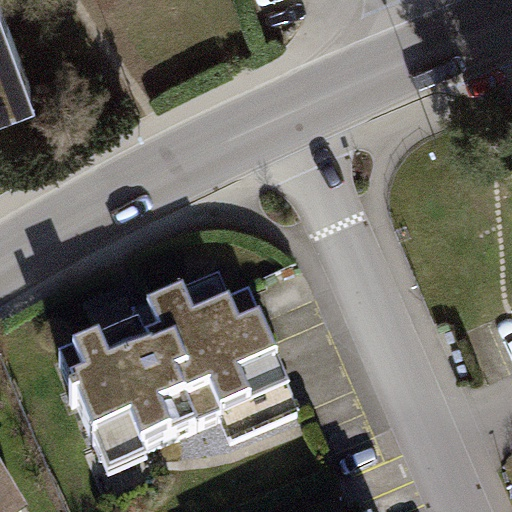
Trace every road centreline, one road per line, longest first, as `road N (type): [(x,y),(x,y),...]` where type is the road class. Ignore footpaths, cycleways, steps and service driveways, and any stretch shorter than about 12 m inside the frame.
road 1 (residential): [(293,114),(466,511)]
road 2 (tertiary): [(0,265),(293,114)]
road 3 (tertiary): [(293,114),(433,55)]
